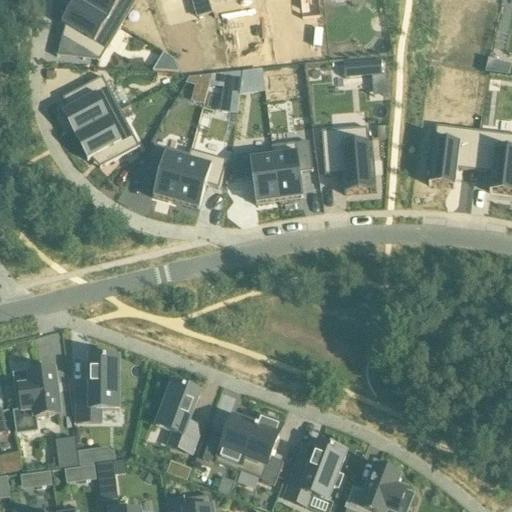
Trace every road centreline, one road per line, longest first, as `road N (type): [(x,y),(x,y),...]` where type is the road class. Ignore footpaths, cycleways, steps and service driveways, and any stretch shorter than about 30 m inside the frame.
road 1 (residential): [(33,307),(356,433),(478,511)]
road 2 (residential): [(278,245),(145,226),(68,172),(41,119),(36,85),(46,0)]
road 3 (residential): [(33,307),(278,245)]
road 4 (residential): [(278,245),(388,234),(511,246)]
